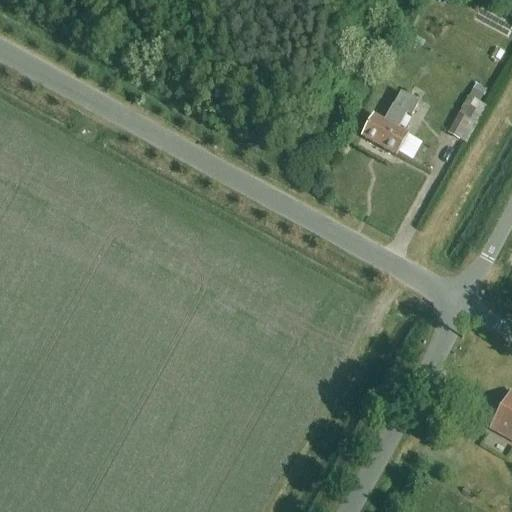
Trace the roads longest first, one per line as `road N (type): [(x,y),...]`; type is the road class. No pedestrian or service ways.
road 1 (unclassified): [(462,302),(0,50)]
road 2 (unclassified): [(347,511),(462,302)]
road 3 (track): [(422,281),(511,117)]
